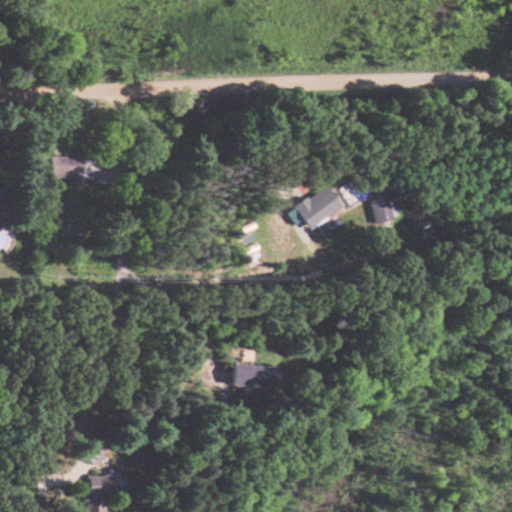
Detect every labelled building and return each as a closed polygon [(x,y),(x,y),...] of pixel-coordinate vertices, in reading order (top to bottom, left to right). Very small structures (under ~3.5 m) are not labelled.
[(78,155),(45,155),(45,177),(78,178),(78,155)] [(289,206),(305,229),(312,224),(318,234),(329,227),(322,216),(337,207),(322,185),(289,206)] [(394,217),(389,195),(366,199),(371,221),(394,217)] [(272,387),(272,365),(229,364),(228,385),(272,387)] [(100,511),(101,492),(114,492),(114,476),(84,475),(83,501),(85,501),(84,511),(100,511)]
